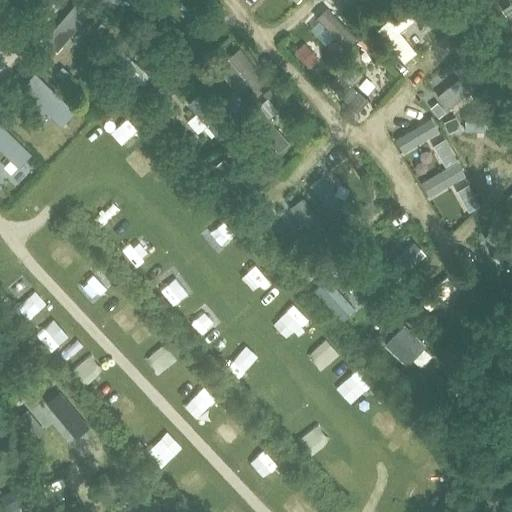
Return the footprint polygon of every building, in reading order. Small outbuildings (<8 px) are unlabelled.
[(355,0),(360,9),(377,0),(355,0)] [(511,25),(493,0),(468,0),(477,12),(483,19),(485,22),(488,20),(503,40),(511,33),(511,25)] [(48,37),(62,49),(91,15),(76,3),(48,37)] [(377,29),(403,63),(416,54),(398,31),(412,20),(404,9),(377,29)] [(330,29),(320,35),(333,53),(343,47),(330,29)] [(375,63),(385,57),(376,44),(367,50),(375,63)] [(357,112),(368,101),(352,86),(363,75),(348,62),(327,84),(357,112)] [(442,111),(450,128),(469,119),(461,102),(442,111)] [(199,113),(191,120),(203,132),(211,125),(199,113)] [(450,150),(438,156),(444,167),(456,160),(450,150)] [(227,158),(214,166),(232,194),(245,186),(227,158)] [(474,195),(462,202),(468,212),(480,206),(474,195)] [(336,297),(361,329),(371,321),(346,289),(336,297)] [(431,310),(443,327),(471,307),(459,290),(431,310)] [(378,296),(370,302),(380,315),(388,309),(378,296)] [(418,336),(407,342),(423,369),(434,363),(418,336)] [(371,382),(357,394),(374,415),(389,403),(371,382)] [(87,426),(59,392),(45,404),(74,438),(87,426)] [(187,464),(174,478),(189,492),(202,478),(187,464)]
